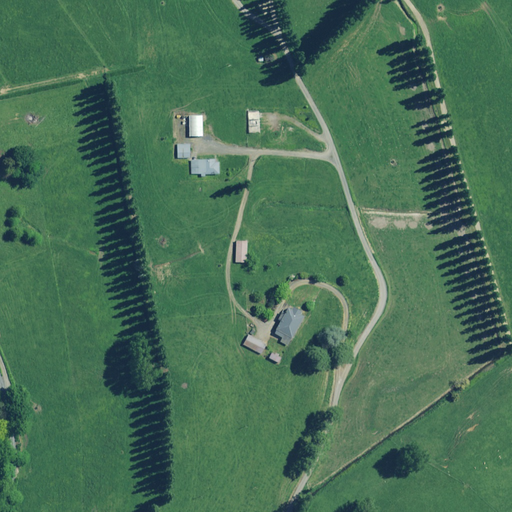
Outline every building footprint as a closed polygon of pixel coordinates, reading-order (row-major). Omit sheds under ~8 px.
[(260,133),(260,111),(248,111),(249,133),(260,133)] [(202,136),(203,116),(189,116),(189,136),(202,136)] [(189,158),(190,142),(186,142),(186,144),(178,144),(177,158),(189,158)] [(190,161),(191,175),(201,174),(201,177),(205,177),(205,174),(219,174),(219,163),(214,163),(214,160),(190,161)] [(247,263),(247,241),(236,241),(236,262),(247,263)] [(300,314),(301,312),(294,308),(293,310),(288,308),(285,314),(281,312),(278,319),(281,321),(274,333),(282,338),(280,342),(287,346),(303,316),(300,314)] [(266,344),(248,335),(243,345),(261,354),(266,344)] [(281,357),(272,353),(269,359),(278,363),(281,357)]
